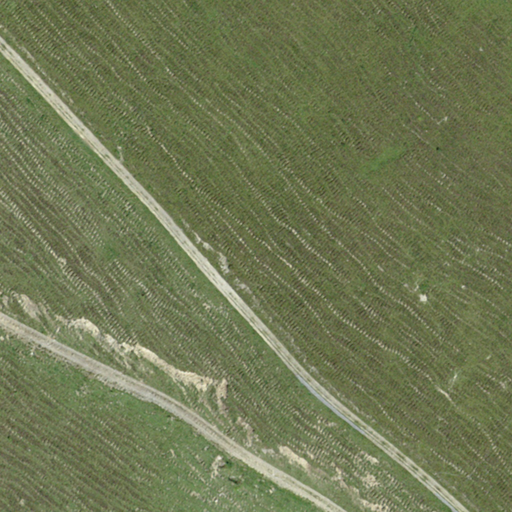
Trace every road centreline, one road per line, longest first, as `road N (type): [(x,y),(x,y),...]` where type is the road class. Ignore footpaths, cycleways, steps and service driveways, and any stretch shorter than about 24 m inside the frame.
road 1 (track): [(457,511),(317,391),(0,53)]
road 2 (track): [(342,511),(163,400),(0,315)]
